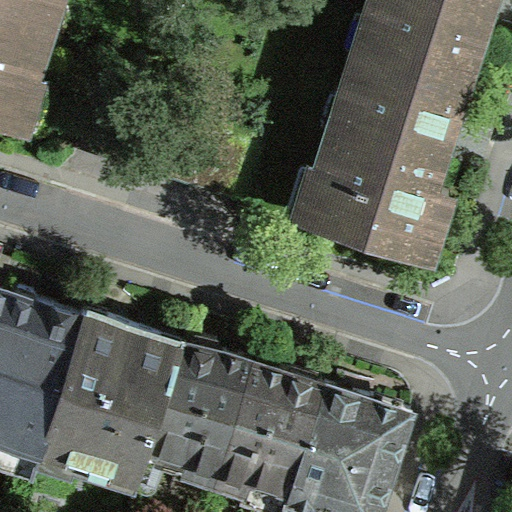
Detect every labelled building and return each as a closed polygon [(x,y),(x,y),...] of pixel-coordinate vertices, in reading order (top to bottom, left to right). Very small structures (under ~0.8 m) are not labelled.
[(38,72),(32,70),(54,0),(0,0),(0,114),(22,122),(23,117),(21,117),(34,75),(36,76),(38,72)] [(487,0),(373,0),(356,52),(460,86),(487,0)] [(449,186),(430,180),(442,142),(460,86),(356,52),(321,163),(316,161),(315,165),(317,165),(303,207),(301,207),(300,211),(428,251),(449,186)] [(149,162),(243,193),(263,131),(97,79),(78,140),(149,162)] [(38,451),(84,308),(37,293),(33,286),(27,284),(18,281),(11,285),(0,281),(0,459),(32,470),(38,451)] [(148,436),(182,330),(129,314),(87,300),(84,308),(38,451),(134,481),(148,436)] [(215,473),(253,353),(220,342),(217,335),(207,332),(196,328),(189,332),(182,330),(148,436),(183,447),(178,461),(215,473)] [(283,363),(253,353),(215,473),(247,483),(243,496),(282,509),(325,376),(283,363)] [(375,511),(411,403),(345,382),(325,376),(282,509),(281,511),(282,511),(375,511)]
